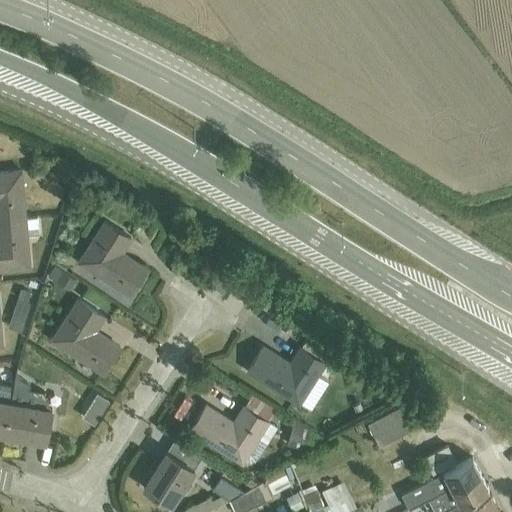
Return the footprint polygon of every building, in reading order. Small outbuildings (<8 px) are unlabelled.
[(0,263),(28,262),(24,160),(0,160),(0,263)] [(131,225),(99,208),(73,259),(131,289),(147,259),(120,246),(131,225)] [(8,321),(21,326),(36,288),(23,283),(8,321)] [(110,305),(77,287),(50,335),(107,365),(122,337),(100,325),(110,306),(110,305)] [(267,335),(248,361),(296,396),(324,357),(297,338),(288,350),(267,335)] [(213,391),(229,406),(241,394),(224,379),(213,391)] [(54,396),(0,386),(0,431),(47,439),(54,396)] [(82,409),(96,418),(109,398),(95,389),(82,409)] [(202,396),(188,424),(244,454),(268,409),(244,396),(235,413),(202,396)] [(407,399),(365,420),(378,446),(420,425),(407,399)] [(296,440),(311,435),(304,416),(289,422),(296,440)] [(195,459),(162,442),(141,484),(174,501),(195,459)] [(505,511),(471,443),(441,458),(467,511),(505,511)] [(256,468),(220,487),(232,510),(268,491),(256,468)]
